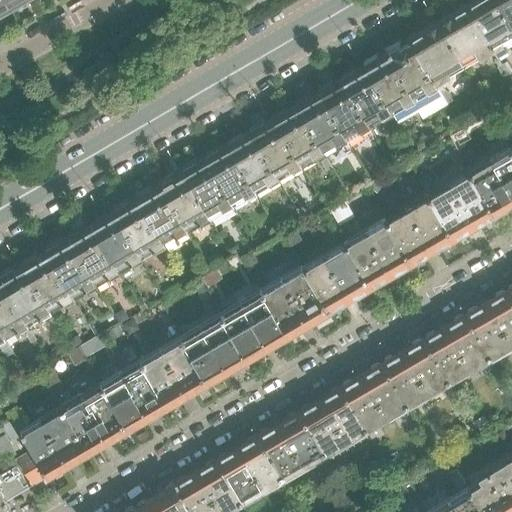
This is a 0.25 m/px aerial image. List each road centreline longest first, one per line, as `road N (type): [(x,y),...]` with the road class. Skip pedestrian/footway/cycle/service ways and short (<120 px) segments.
road 1 (residential): [(77,511),(511,260)]
road 2 (tertiary): [(0,214),(361,0)]
road 3 (residential): [(108,0),(0,64)]
